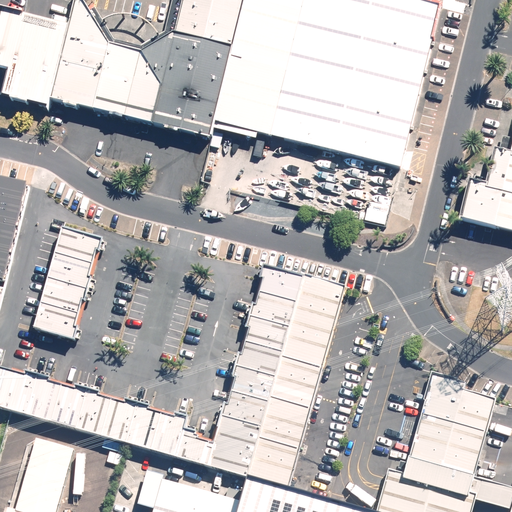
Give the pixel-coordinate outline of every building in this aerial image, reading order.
[(79,0),(72,29),(53,101),(213,143),(216,126),(248,0),(184,0),(175,35),(145,55),(114,48),(84,0),(79,0)] [(400,174),(443,8),(412,0),(248,0),(216,126),(400,174)] [(72,29),(0,10),(0,66),(13,70),(6,97),(51,109),(53,101),(72,29)] [(463,222),(511,233),(511,155),(499,152),(490,188),(472,184),(463,222)] [(30,191),(1,184),(0,188),(0,283),(5,285),(30,191)] [(102,242),(65,232),(38,333),(76,343),(102,242)] [(217,446),(211,469),(248,476),(291,487),(345,288),(266,266),(217,446)] [(191,417),(0,365),(0,411),(211,469),(217,446),(186,437),(191,417)] [(473,475),(495,398),(434,381),(407,475),(389,470),(377,511),(378,511),(471,511),(482,478),(473,475)] [(57,511),(74,450),(39,440),(19,511),(17,511),(10,510),(9,511),(57,511)] [(240,502),(237,511),(378,511),(377,511),(291,487),(248,476),(240,502)] [(158,511),(237,511),(240,502),(167,481),(158,511)]
